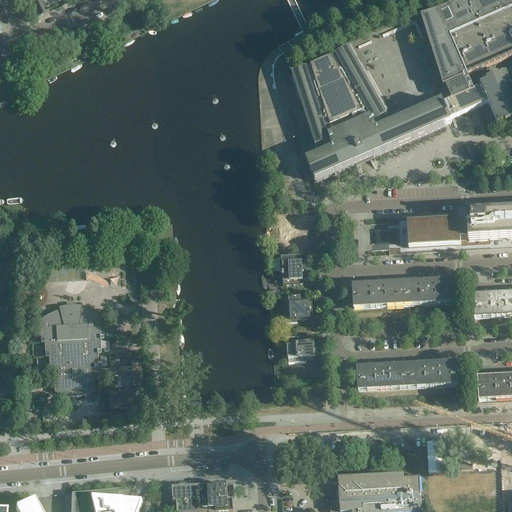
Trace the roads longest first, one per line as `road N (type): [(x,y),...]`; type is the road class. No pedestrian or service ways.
road 1 (residential): [(511,347),(336,358),(332,274)]
road 2 (unclassified): [(0,477),(252,456)]
road 3 (residential): [(332,274),(330,212),(339,207),(511,199)]
road 4 (residential): [(332,274),(511,264)]
